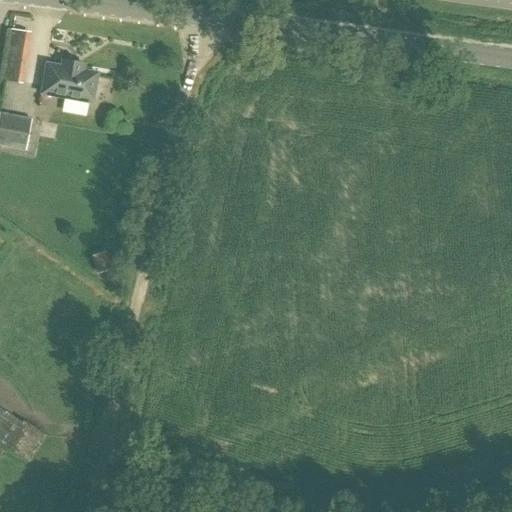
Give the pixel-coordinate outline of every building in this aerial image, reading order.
[(23,86),(30,33),(10,30),(2,83),(23,86)] [(41,95),(92,105),(97,74),(83,72),(84,66),(62,62),(61,68),(46,65),(41,95)] [(0,146),(25,152),(31,121),(0,114),(0,146)] [(106,252),(91,257),(97,276),(112,271),(106,252)] [(0,449),(3,451),(5,448),(20,424),(0,411),(0,449)]
